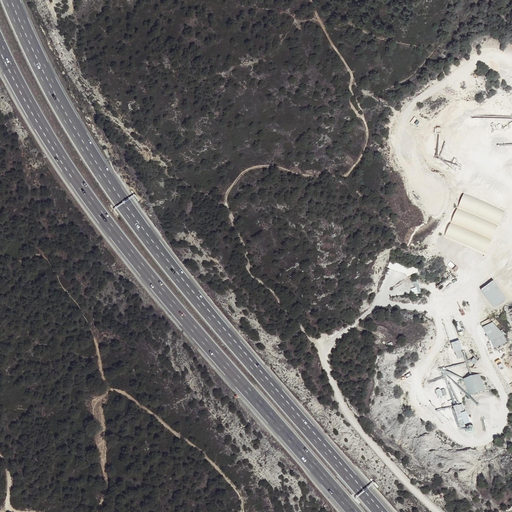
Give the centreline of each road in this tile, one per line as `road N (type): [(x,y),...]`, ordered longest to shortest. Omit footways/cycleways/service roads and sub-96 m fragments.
road 1 (motorway): [(380,511),(145,234),(90,156),(10,0)]
road 2 (motorway): [(0,50),(80,188),(183,320),(354,511)]
road 3 (track): [(325,349),(247,270),(226,196),(252,167),(339,178),(359,158),(366,127),(352,103),(350,71),(312,0)]
road 4 (track): [(428,308),(440,337),(417,378),(416,403),(459,437),(491,435),(504,402),(471,328),(473,294),(511,242)]
road 5 (track): [(511,62),(482,57),(407,110),(406,145),(436,208)]
road 6 (track): [(104,381),(206,453),(243,511)]
